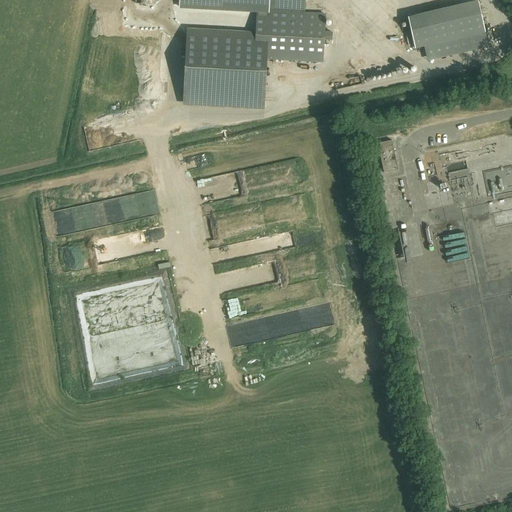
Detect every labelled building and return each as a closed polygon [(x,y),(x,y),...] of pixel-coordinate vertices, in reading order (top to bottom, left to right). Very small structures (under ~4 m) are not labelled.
[(181,0),(181,7),(257,11),(256,35),(187,31),(183,103),(263,108),(266,55),(322,58),(325,16),(304,14),(305,0),(181,0)] [(413,28),(481,16),(478,0),(473,1),(472,0),(423,0),(408,3),(413,28)] [(484,15),(415,29),(419,49),(488,35),(484,15)] [(89,144),(143,133),(142,125),(87,136),(89,144)] [(392,140),(378,143),(384,172),(398,169),(392,140)] [(509,152),(470,158),(472,176),(485,174),(485,169),(511,165),(509,152)] [(450,174),(452,180),(471,175),(470,169),(450,174)] [(118,200),(67,209),(70,229),(146,216),(143,201),(134,203),(135,212),(121,214),(118,200)] [(288,250),(232,262),(233,267),(254,263),(255,270),(290,263),(288,250)] [(104,258),(104,264),(126,263),(126,251),(118,252),(118,257),(104,258)] [(261,310),(278,308),(276,288),(259,290),(261,310)] [(254,302),(249,310),(257,314),(261,307),(254,302)] [(212,352),(232,350),(231,343),(211,345),(212,352)]
